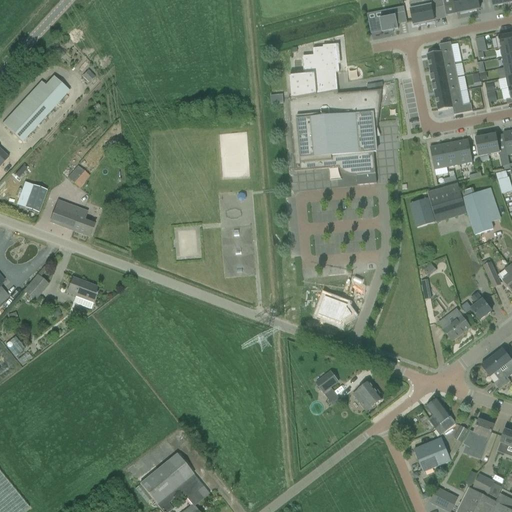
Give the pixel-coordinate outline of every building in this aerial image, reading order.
[(432,0),(434,9),(435,9),(435,8),(443,7),(444,7),(442,0),(432,0)] [(460,14),(461,15),(469,14),(465,0),(453,0),(457,15),(460,14)] [(465,0),(469,14),(477,12),(476,11),(480,10),(478,0),(465,0)] [(410,11),(413,26),(419,25),(420,26),(426,25),(426,24),(434,22),(431,6),(410,11)] [(404,8),(382,12),(384,20),(369,23),(371,35),(389,31),(389,32),(398,30),(397,26),(407,24),(404,8)] [(498,49),(511,46),(511,35),(496,38),(498,49)] [(427,55),(430,70),(455,65),(452,50),(451,43),(439,46),(441,53),(427,55)] [(500,50),(502,59),(511,57),(511,46),(498,49),(498,50),(500,50)] [(290,77),(292,99),(288,100),(295,172),(339,168),(342,171),(345,173),(348,174),(350,175),(354,175),(357,175),(357,177),(358,186),(377,185),(376,175),(374,153),(377,153),(374,129),(377,128),(381,96),(381,95),(380,95),(379,95),(379,94),(378,94),(378,93),(378,92),(377,91),(337,95),(337,99),(330,100),(327,75),(339,74),(337,47),(313,50),(314,58),(305,59),(306,76),(290,77)] [(54,54),(61,60),(66,54),(59,48),(54,54)] [(504,69),(511,67),(511,57),(502,59),(504,69)] [(458,79),(455,65),(430,70),(431,76),(430,76),(431,82),(432,82),(432,84),(458,79)] [(83,77),(89,84),(95,78),(88,71),(83,77)] [(2,125),(10,132),(22,143),(70,92),(53,78),(45,86),(41,83),(2,125)] [(434,92),(435,98),(460,93),(458,79),(432,84),(433,85),(432,85),(433,92),(434,92)] [(467,92),(460,93),(435,98),(438,112),(453,109),(454,116),(472,112),(471,105),(469,105),(467,92)] [(495,93),(487,94),(489,105),(497,103),(495,93)] [(284,105),(283,96),(271,97),(271,106),(283,105),(284,105)] [(507,156),(511,155),(511,131),(503,134),(507,156)] [(486,137),(489,156),(500,154),(496,135),(486,137)] [(489,156),(486,137),(475,139),(479,158),(489,156)] [(455,143),(460,166),(473,163),(468,140),(455,143)] [(443,145),(447,168),(460,166),(455,143),(443,145)] [(434,171),(447,168),(443,145),(430,148),(434,171)] [(0,169),(9,158),(0,149),(0,169)] [(79,189),(85,182),(80,177),(84,172),(78,167),(67,179),(79,189)] [(506,172),(499,174),(497,174),(496,175),(502,195),(511,191),(511,189),(508,178),(506,172)] [(427,194),(436,223),(467,214),(458,185),(427,194)] [(33,186),(25,209),(38,214),(46,191),(33,186)] [(491,189),(481,193),(492,224),(501,220),(491,189)] [(492,224),(481,193),(473,196),(463,199),(475,236),(494,230),(492,224)] [(436,224),(428,199),(409,205),(416,229),(436,224)] [(50,223),(74,232),(89,238),(95,223),(85,220),(87,213),(58,202),(50,223)] [(490,281),(497,278),(491,263),(485,266),(484,266),(490,281)] [(428,275),(436,272),(433,265),(425,269),(428,275)] [(511,271),(509,268),(505,271),(509,277),(502,282),(511,294),(511,271)] [(33,301),(41,293),(48,285),(37,276),(23,292),(33,301)] [(93,305),(99,289),(72,279),(66,294),(79,299),(77,305),(90,310),(93,305)] [(421,282),(424,296),(431,295),(428,281),(421,282)] [(471,310),(480,321),(492,312),(483,301),(482,301),(477,295),(472,299),(477,306),(471,310)] [(348,307),(325,299),(318,317),(341,326),(342,323),(344,324),(353,315),(347,309),(348,307)] [(452,342),(459,337),(470,329),(457,311),(446,319),(439,325),(452,342)] [(8,316),(9,323),(17,320),(16,314),(8,316)] [(508,379),(511,375),(511,360),(511,361),(503,350),(492,359),(501,370),(508,379)] [(499,391),(510,382),(508,379),(501,370),(492,359),(481,367),(489,378),(494,375),(499,381),(494,385),(499,391)] [(331,373),(323,379),(316,384),(323,394),(338,383),(331,373)] [(374,390),(369,383),(353,395),(360,405),(365,401),(371,409),(382,401),(378,396),(380,394),(376,389),(374,390)] [(440,436),(456,425),(437,400),(426,409),(433,417),(429,420),(440,436)] [(489,440),(494,427),(479,421),(474,434),(470,432),(463,445),(480,455),(489,440)] [(395,429),(400,435),(406,431),(401,425),(395,429)] [(460,443),(467,431),(461,427),(454,440),(460,443)] [(511,447),(511,433),(505,431),(501,444),(498,452),(504,455),(508,446),(511,447)] [(414,450),(424,474),(451,462),(442,439),(414,450)] [(197,511),(194,508),(210,495),(176,455),(140,485),(161,511),(170,511),(173,510),(169,504),(182,493),(192,506),(183,511),(197,511)] [(468,478),(465,483),(471,486),(477,474),(466,469),(463,476),(468,478)] [(0,511),(25,511),(30,509),(0,472),(0,511)] [(511,475),(510,474),(503,489),(510,492),(511,487),(511,475)] [(493,484),(494,483),(479,476),(473,489),(487,496),(488,495),(496,499),(502,488),(493,484)] [(429,504),(445,511),(451,511),(458,499),(437,488),(429,504)] [(491,511),(496,503),(469,490),(458,511),(491,511)] [(511,511),(511,500),(500,495),(496,503),(491,511),(511,511)]
